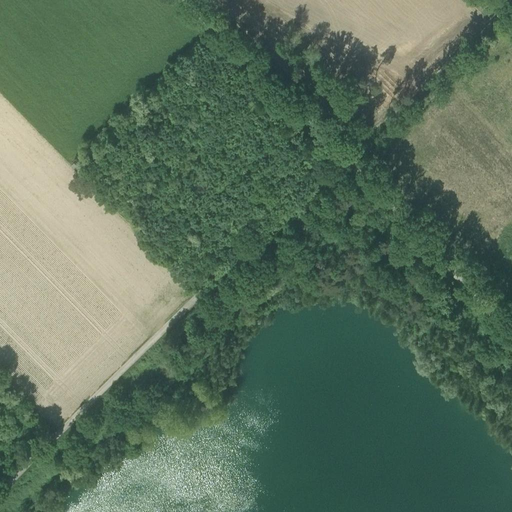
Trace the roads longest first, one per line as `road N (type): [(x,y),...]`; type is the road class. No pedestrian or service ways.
road 1 (track): [(0,480),(340,158)]
road 2 (track): [(511,0),(340,158)]
road 3 (track): [(340,158),(186,0)]
road 4 (track): [(483,305),(340,158)]
